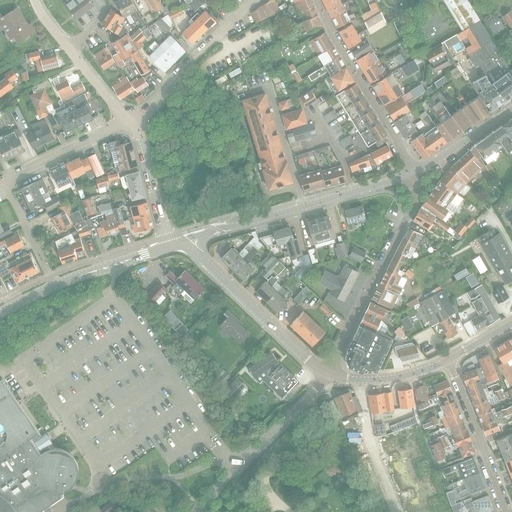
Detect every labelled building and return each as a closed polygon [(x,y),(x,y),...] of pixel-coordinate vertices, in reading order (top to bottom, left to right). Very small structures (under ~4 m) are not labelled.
[(68,0),(63,3),(67,9),(75,19),(84,12),(75,0),(68,0)] [(93,5),(89,0),(75,0),(84,12),(93,5)] [(131,0),(120,0),(117,2),(124,15),(131,12),(136,20),(137,19),(140,24),(144,22),(141,17),(131,0)] [(152,12),(162,7),(158,0),(150,0),(153,3),(148,6),(152,12)] [(194,0),(203,9),(207,4),(202,0),(194,0)] [(268,0),(267,1),(273,13),(280,9),(274,0),(268,0)] [(294,1),(301,21),(317,14),(310,0),(296,0),(294,1)] [(322,0),(328,11),(342,4),(342,3),(339,0),(322,0)] [(479,63),(485,75),(490,83),(490,84),(501,101),(511,93),(511,77),(508,71),(510,69),(475,11),(467,0),(452,0),(482,46),(479,48),(469,54),(476,65),(479,63)] [(273,13),(267,1),(262,5),(267,16),(273,13)] [(331,16),(349,7),(346,1),(342,3),(342,4),(328,11),(331,16)] [(267,16),(262,5),(256,9),(262,19),(267,16)] [(386,24),(380,11),(378,6),(361,14),(364,21),(367,27),(357,33),(351,23),(338,30),(349,47),(370,34),(386,24)] [(17,23),(24,19),(16,7),(2,17),(0,13),(0,24),(5,22),(8,26),(15,21),(17,23)] [(168,13),(171,19),(185,12),(180,7),(168,13)] [(349,7),(331,16),(336,27),(355,17),(354,15),(352,16),(351,14),(348,15),(345,9),(349,7)] [(119,25),(124,17),(111,9),(101,24),(117,34),(122,27),(119,25)] [(262,19),(256,9),(251,12),(256,22),(262,19)] [(197,12),(191,18),(194,21),(204,31),(215,20),(205,10),(200,15),(197,12)] [(511,12),(510,10),(502,16),(511,29),(511,28),(511,12)] [(162,17),(154,22),(165,33),(171,26),(170,26),(172,24),(167,14),(162,17)] [(301,21),(297,23),(299,27),(303,25),(306,33),(322,26),(317,14),(301,21)] [(494,33),(504,26),(496,15),(486,21),(494,33)] [(15,21),(8,26),(9,29),(7,30),(11,36),(13,35),(17,41),(34,30),(32,26),(30,28),(24,19),(17,23),(15,21)] [(398,19),(393,22),(399,34),(404,32),(398,19)] [(204,31),(194,21),(182,32),(192,43),(204,31)] [(125,35),(112,42),(118,52),(112,55),(116,62),(120,60),(122,64),(124,63),(124,62),(132,58),(133,57),(139,66),(137,67),(141,74),(148,69),(138,50),(131,40),(142,31),(139,27),(129,36),(128,34),(125,35)] [(142,32),(133,41),(138,49),(143,46),(140,42),(145,37),(146,38),(151,34),(147,27),(142,32)] [(320,54),(333,46),(324,31),(310,40),(316,51),(317,50),(320,54)] [(160,46),(173,58),(183,48),(170,35),(160,46)] [(349,49),(356,59),(370,50),(372,52),(373,51),(374,51),(366,38),(349,49)] [(407,52),(412,49),(407,39),(402,42),(407,52)] [(149,56),(162,69),(173,58),(160,46),(154,40),(149,46),(154,51),(149,56)] [(333,46),(320,54),(317,55),(320,59),(321,59),(322,60),(321,61),(323,65),(339,56),(333,46)] [(425,53),(430,62),(445,54),(440,46),(425,53)] [(104,69),(115,62),(106,47),(94,54),(104,69)] [(40,57),(38,50),(24,54),(26,61),(34,59),(37,71),(59,65),(56,53),(40,57)] [(356,59),(362,69),(378,59),(373,51),(372,52),(370,50),(356,59)] [(435,72),(450,64),(445,54),(430,62),(435,72)] [(312,72),(307,75),(311,81),(315,78),(329,70),(331,75),(345,66),(339,56),(323,65),(312,72)] [(406,76),(419,68),(413,58),(400,66),(406,76)] [(378,59),(362,69),(370,82),(386,72),(378,59)] [(345,66),(331,75),(330,76),(336,85),(332,87),(335,92),(354,81),(345,66)] [(465,81),(469,79),(464,71),(461,74),(456,66),(449,71),(455,79),(461,75),(465,81)] [(10,82),(17,76),(11,69),(4,74),(5,76),(0,79),(0,94),(13,86),(10,82)] [(278,72),(284,82),(289,79),(283,69),(278,72)] [(297,82),(301,79),(296,71),(292,73),(297,82)] [(384,104),(404,92),(391,71),(371,84),(384,104)] [(142,77),(137,80),(136,78),(129,83),(126,77),(124,78),(123,75),(118,77),(120,80),(112,85),(120,98),(134,89),(133,87),(135,86),(137,91),(147,84),(142,77)] [(490,83),(485,75),(477,79),(472,82),(477,91),(478,90),(490,109),(501,101),(490,84),(490,83)] [(444,76),(434,82),(437,88),(447,82),(444,76)] [(30,95),(36,108),(40,116),(47,113),(43,105),(49,103),(43,89),(51,86),(48,79),(34,85),(36,89),(33,90),(34,94),(30,95)] [(84,88),(80,83),(70,88),(65,79),(54,85),(61,100),(84,88)] [(355,82),(335,95),(343,108),(363,96),(355,82)] [(394,120),(405,113),(410,110),(405,103),(422,93),(421,92),(424,90),(420,84),(385,105),(394,120)] [(305,106),(317,99),(311,90),(298,97),(301,103),(303,102),(305,106)] [(56,113),(66,130),(92,116),(88,108),(91,107),(83,92),(72,99),(74,104),(66,107),(64,104),(56,109),(57,112),(56,113)] [(284,183),(291,181),(265,93),(242,99),(269,188),(276,186),(284,184),(284,183)] [(144,98),(141,94),(135,97),(138,102),(144,98)] [(456,97),(460,102),(464,99),(460,94),(456,97)] [(467,103),(478,118),(489,111),(478,95),(467,103)] [(351,120),(371,108),(363,96),(343,108),(351,120)] [(281,109),(289,106),(286,99),(278,102),(281,109)] [(467,103),(456,110),(467,126),(478,118),(467,103)] [(444,105),(434,112),(438,118),(448,111),(444,105)] [(0,110),(0,111),(5,123),(14,119),(8,107),(0,110)] [(371,108),(351,120),(359,133),(379,121),(371,108)] [(282,115),(286,128),(305,122),(301,109),(282,115)] [(334,109),(323,116),(327,122),(338,116),(334,109)] [(446,118),(457,133),(467,126),(456,110),(446,118)] [(46,116),(51,125),(56,122),(52,113),(46,116)] [(405,113),(394,120),(404,137),(415,130),(405,113)] [(508,137),(511,142),(511,117),(500,126),(508,136),(508,137)] [(436,125),(437,127),(446,141),(457,133),(446,118),(436,125)] [(40,144),(52,138),(43,119),(32,125),(34,130),(27,133),(32,145),(39,142),(40,144)] [(374,142),(377,146),(388,140),(385,135),(387,134),(379,121),(359,133),(367,146),(374,142)] [(292,129),(292,132),(295,141),(316,134),(313,123),(292,129)] [(491,132),(501,146),(502,145),(507,152),(511,147),(511,142),(508,137),(508,136),(500,126),(491,132)] [(437,127),(424,137),(433,150),(446,141),(437,127)] [(0,148),(5,158),(24,149),(14,130),(3,135),(5,141),(0,143),(0,148)] [(501,146),(491,132),(474,145),(486,162),(497,154),(494,151),(501,146)] [(433,150),(424,137),(421,133),(411,141),(423,158),(433,150)] [(343,148),(353,141),(349,135),(339,141),(343,148)] [(137,165),(134,153),(130,142),(119,145),(118,141),(108,143),(116,170),(121,169),(137,165)] [(375,163),(392,155),(387,144),(370,152),(375,163)] [(473,146),(451,167),(467,182),(482,168),(487,175),(490,173),(494,171),(488,163),(484,165),(479,158),(480,157),(473,146)] [(102,173),(93,153),(86,156),(95,176),(102,173)] [(351,171),(370,164),(367,154),(348,163),(351,171)] [(71,176),(72,177),(85,171),(88,177),(94,174),(86,157),(80,160),(79,157),(66,163),(71,176)] [(71,176),(66,163),(50,170),(56,183),(71,176)] [(325,185),(324,186),(325,187),(346,181),(342,165),(321,171),(320,171),(325,185)] [(451,167),(439,180),(452,190),(452,189),(453,190),(456,193),(457,193),(467,182),(451,167)] [(320,171),(321,171),(320,169),(299,175),(303,192),(324,186),(325,185),(320,171)] [(128,186),(142,183),(139,171),(125,174),(128,186)] [(109,180),(119,178),(117,172),(95,178),(97,185),(109,182),(109,180)] [(41,194),(47,191),(41,179),(22,188),(31,207),(44,201),(41,194)] [(452,190),(439,180),(428,195),(445,207),(452,213),(458,206),(450,201),(456,193),(453,190),(452,189),(452,190)] [(142,183),(128,186),(132,199),(145,196),(142,183)] [(428,195),(422,204),(438,217),(441,219),(447,210),(448,209),(445,207),(428,195)] [(56,196),(43,203),(47,210),(60,204),(56,196)] [(81,200),(86,215),(97,211),(91,196),(81,200)] [(133,217),(149,213),(146,201),(130,206),(133,217)] [(78,209),(71,213),(69,209),(71,207),(68,202),(58,207),(61,212),(51,217),(59,232),(74,225),(76,229),(87,224),(85,219),(83,220),(78,209)] [(99,212),(112,209),(110,202),(97,205),(98,211),(95,212),(96,215),(100,213),(99,212)] [(500,203),(495,206),(498,212),(503,209),(500,203)] [(353,221),(365,217),(361,205),(350,209),(344,211),(349,229),(355,227),(353,221)] [(119,206),(112,208),(115,220),(117,224),(123,222),(119,206)] [(432,220),(446,230),(449,227),(433,215),(420,207),(412,219),(427,228),(432,220)] [(149,213),(133,217),(135,223),(132,224),(134,232),(153,227),(149,213)] [(100,226),(96,227),(99,237),(119,230),(118,228),(117,224),(115,220),(113,214),(106,217),(106,219),(99,221),(100,226)] [(313,242),(333,236),(326,215),(307,221),(313,242)] [(471,216),(464,223),(469,227),(475,220),(471,216)] [(90,217),(85,219),(89,227),(93,226),(90,217)] [(0,237),(11,232),(8,225),(2,229),(0,224),(0,237)] [(87,226),(77,230),(79,236),(89,233),(87,226)] [(289,226),(273,231),(277,243),(286,241),(289,250),(290,255),(301,252),(300,247),(297,237),(293,239),(289,226)] [(400,241),(414,248),(422,234),(408,227),(400,241)] [(493,229),(478,237),(481,243),(479,243),(493,268),(496,267),(505,284),(511,280),(511,263),(510,259),(511,257),(511,255),(499,232),(496,234),(493,229)] [(10,252),(24,245),(17,232),(0,241),(0,245),(0,246),(5,243),(10,252)] [(71,233),(55,241),(57,249),(62,262),(77,257),(75,252),(84,249),(81,240),(76,242),(71,233)] [(257,235),(258,240),(262,244),(264,246),(268,245),(265,233),(257,235)] [(227,265),(231,269),(252,245),(257,250),(262,244),(258,240),(254,236),(237,253),(231,247),(221,258),(228,265),(227,265)] [(347,255),(343,241),(336,243),(340,257),(347,255)] [(414,248),(400,241),(393,255),(403,260),(405,255),(410,257),(414,248)] [(252,267),(246,262),(257,250),(252,245),(231,269),(235,273),(236,272),(242,278),(252,267)] [(361,260),(364,253),(353,247),(350,254),(361,260)] [(317,261),(313,248),(308,249),(312,263),(317,261)] [(270,252),(260,262),(265,267),(275,257),(270,252)] [(25,261),(9,269),(16,281),(37,271),(31,258),(28,253),(22,256),(25,261)] [(303,265),(295,273),(299,277),(310,266),(307,254),(300,256),(303,265)] [(386,269),(401,276),(404,272),(398,269),(403,260),(393,255),(386,269)] [(275,257),(264,269),(269,274),(281,263),(275,257)] [(325,271),(319,281),(333,288),(330,293),(343,300),(345,295),(347,291),(350,293),(351,291),(352,290),(349,288),(357,271),(345,265),(338,278),(325,271)] [(402,288),(396,285),(401,276),(386,269),(371,299),(390,308),(397,294),(398,295),(402,288)] [(457,280),(466,274),(463,269),(454,275),(457,280)] [(174,284),(176,282),(186,291),(182,295),(190,302),(203,288),(184,270),(176,278),(168,270),(164,274),(174,284)] [(255,290),(266,301),(280,286),(275,281),(276,280),(271,276),(266,281),(265,280),(255,290)] [(160,293),(165,288),(158,281),(147,293),(154,300),(158,303),(164,296),(160,293)] [(477,329),(484,325),(485,325),(499,318),(481,285),(476,288),(478,292),(476,293),(475,290),(468,294),(479,314),(471,318),(477,329)] [(286,291),(280,286),(266,301),(277,311),(287,301),(286,300),(291,295),(287,290),(286,291)] [(305,286),(293,299),(297,303),(309,290),(305,286)] [(491,292),(497,302),(508,296),(502,286),(491,292)] [(443,289),(435,293),(419,303),(431,325),(438,321),(447,338),(457,332),(447,315),(455,311),(443,289)] [(370,301),(365,312),(380,319),(385,309),(370,301)] [(318,307),(323,312),(328,307),(323,302),(318,307)] [(332,311),(328,307),(323,312),(327,316),(332,311)] [(301,334),(313,321),(302,311),(291,322),(298,328),(296,330),(301,334)] [(383,334),(386,325),(380,319),(365,312),(360,323),(383,334)] [(240,342),(248,333),(236,322),(237,320),(234,317),(232,318),(228,315),(222,321),(223,321),(219,326),(224,331),(225,329),(240,342)] [(313,321),(301,334),(305,338),(307,337),(313,343),(324,331),(313,321)] [(392,338),(383,334),(360,323),(350,343),(358,347),(357,351),(363,353),(366,355),(367,356),(373,358),(367,371),(377,370),(392,338)] [(394,331),(400,337),(404,332),(399,326),(394,331)] [(406,343),(409,339),(403,333),(399,337),(406,343)] [(511,356),(511,351),(506,341),(494,348),(502,362),(498,365),(507,379),(505,381),(507,387),(511,384),(511,371),(506,360),(511,356)] [(401,360),(419,356),(416,345),(415,346),(411,342),(407,343),(408,347),(398,350),(401,360)] [(358,347),(350,343),(347,349),(350,350),(346,360),(348,365),(361,371),(362,371),(363,368),(367,370),(366,371),(367,371),(373,358),(367,356),(366,355),(363,353),(357,351),(358,347)] [(271,351),(247,368),(253,376),(268,366),(272,372),(269,375),(280,387),(275,392),(280,398),(290,388),(297,381),(293,377),(293,376),(280,363),(279,364),(271,351)] [(475,368),(462,373),(466,383),(496,372),(489,354),(479,358),(482,366),(475,368)] [(220,367),(213,373),(218,378),(217,379),(222,384),(229,375),(220,367)] [(466,383),(470,394),(486,387),(484,381),(487,380),(488,381),(498,377),(496,372),(466,383)] [(38,432),(39,431),(1,378),(0,378),(0,511),(42,511),(44,511),(45,511),(49,511),(53,510),(51,506),(63,497),(62,492),(64,491),(66,490),(67,489),(69,488),(70,487),(72,486),(73,484),(74,483),(75,481),(76,479),(76,478),(77,476),(77,474),(78,472),(78,470),(78,468),(77,467),(77,465),(76,463),(76,461),(75,460),(74,458),(73,456),(72,455),(70,454),(69,452),(67,451),(66,450),(64,450),(62,449),(61,448),(59,448),(57,448),(55,448),(53,448),(51,448),(49,448),(47,445),(51,442),(48,438),(45,433),(41,436),(38,432)] [(244,385),(237,378),(226,390),(233,397),(244,385)] [(433,384),(438,395),(451,390),(447,379),(433,384)] [(417,403),(427,399),(428,399),(422,384),(414,387),(417,403)] [(486,387),(470,394),(474,404),(502,393),(500,389),(495,391),(496,395),(494,396),(492,390),(488,391),(486,387)] [(411,388),(397,390),(400,408),(414,406),(411,388)] [(451,390),(438,395),(434,396),(432,397),(434,403),(440,400),(442,405),(455,400),(451,390)] [(390,391),(368,394),(371,413),(393,409),(390,391)] [(335,399),(339,409),(342,415),(356,409),(349,393),(338,398),(338,397),(335,399)] [(474,404),(478,414),(491,409),(489,404),(499,401),(498,399),(503,397),(502,393),(474,404)] [(427,399),(417,403),(419,408),(429,404),(427,399)] [(441,417),(445,415),(459,410),(455,400),(442,405),(443,409),(438,411),(440,417),(441,417)] [(491,409),(478,414),(482,424),(495,419),(501,416),(501,417),(510,413),(511,412),(511,410),(510,406),(495,412),(493,408),(491,409)] [(445,415),(441,417),(445,427),(449,425),(463,420),(459,410),(445,415)] [(252,420),(245,411),(239,416),(246,425),(252,420)] [(495,419),(482,424),(486,434),(499,429),(496,423),(503,421),(501,417),(501,416),(495,419)] [(449,425),(445,427),(449,437),(467,430),(463,420),(449,425)] [(403,424),(387,431),(392,444),(404,439),(407,445),(422,438),(418,430),(407,435),(403,424)] [(475,451),(470,440),(471,440),(467,430),(449,437),(451,443),(456,441),(457,444),(462,456),(475,451)] [(501,450),(511,445),(511,440),(511,441),(509,434),(496,439),(501,450)] [(410,451),(398,457),(403,469),(419,461),(415,452),(426,447),(422,438),(407,445),(410,451)] [(439,441),(440,445),(441,447),(447,445),(445,439),(439,441)] [(436,460),(444,457),(438,442),(430,445),(436,460)] [(511,445),(501,450),(505,461),(511,457),(511,445)] [(472,457),(449,466),(441,470),(443,475),(451,472),(451,471),(458,468),(462,479),(478,473),(472,457)] [(419,462),(403,469),(408,482),(420,477),(423,483),(438,476),(434,467),(423,472),(419,462)] [(478,473),(462,479),(466,490),(459,492),(461,497),(484,488),(478,473)] [(426,489),(413,494),(419,506),(435,499),(431,490),(442,485),(438,476),(423,483),(426,489)] [(454,489),(446,493),(450,505),(455,503),(454,500),(461,497),(459,492),(456,494),(454,489)] [(466,509),(470,507),(471,511),(487,511),(493,510),(487,495),(464,504),(466,509)] [(102,511),(108,511),(116,506),(111,500),(100,509),(102,511)] [(438,511),(435,502),(419,509),(419,511),(452,511),(450,507),(439,511),(438,511)]
